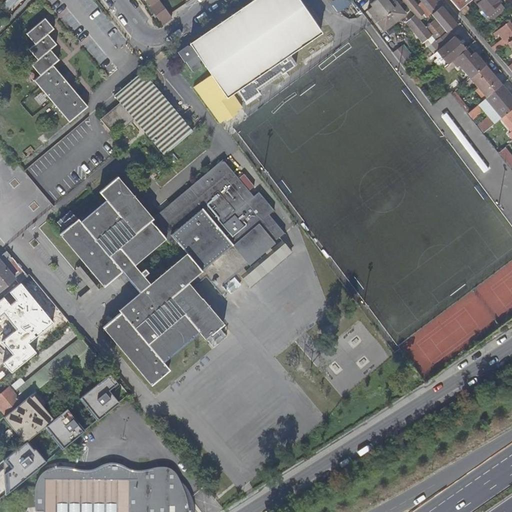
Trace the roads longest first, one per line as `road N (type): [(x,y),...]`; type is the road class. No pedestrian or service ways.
road 1 (unclassified): [(250,511),(511,345)]
road 2 (unknown): [(78,0),(122,66),(88,106),(87,137),(37,183)]
road 3 (unknown): [(224,139),(157,57),(155,47),(169,36)]
road 4 (residential): [(218,0),(155,40),(118,0)]
road 5 (motorway): [(510,466),(397,511)]
